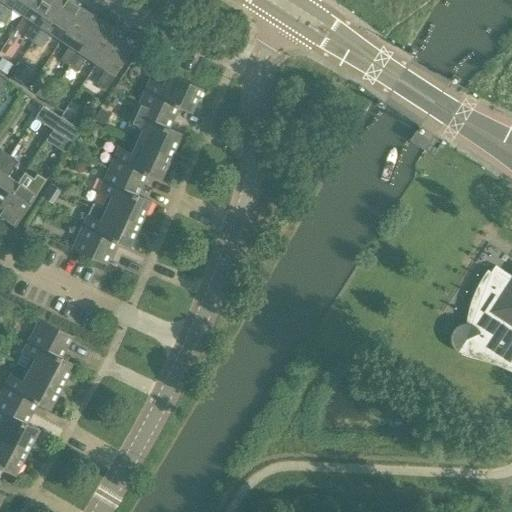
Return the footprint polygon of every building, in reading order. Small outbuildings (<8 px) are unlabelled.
[(0,0),(0,13),(8,0),(0,0)] [(25,15),(35,0),(8,0),(0,13),(0,20),(6,24),(16,9),(25,15)] [(33,42),(61,0),(35,0),(25,15),(35,22),(25,36),(33,42)] [(61,39),(81,9),(68,0),(61,0),(33,42),(42,48),(52,33),(61,39)] [(69,66),(99,21),(81,9),(61,39),(70,45),(60,60),(69,66)] [(97,63),(117,33),(99,21),(69,66),(78,72),(88,57),(97,63)] [(136,45),(117,33),(97,63),(107,69),(97,84),(105,90),(136,45)] [(150,79),(140,102),(174,117),(178,107),(191,113),(203,89),(169,74),(163,85),(150,79)] [(169,128),(174,117),(140,102),(129,124),(142,131),(137,142),(171,157),(182,134),(169,128)] [(61,118),(43,106),(35,118),(53,130),(61,118)] [(79,129),(61,118),(53,130),(72,141),(79,129)] [(431,141),(416,131),(410,140),(425,150),(431,141)] [(160,181),(171,157),(137,142),(132,154),(119,148),(108,170),(143,185),(147,175),(160,181)] [(0,169),(9,156),(0,150),(0,169)] [(0,207),(17,182),(8,176),(18,162),(9,156),(0,169),(0,207)] [(138,195),(143,185),(108,170),(98,193),(111,198),(106,210),(140,225),(151,201),(138,195)] [(24,172),(17,182),(0,207),(0,215),(15,226),(46,180),(37,174),(34,179),(24,172)] [(129,249),(140,225),(106,210),(93,204),(72,249),(106,264),(116,243),(129,249)] [(32,245),(34,240),(36,234),(25,229),(21,240),(32,245)] [(485,243),(482,261),(498,264),(502,247),(485,243)] [(511,274),(511,276),(495,266),(491,273),(471,324),(469,324),(467,324),(464,324),(463,324),(460,325),(458,326),(457,327),(456,328),(454,330),(453,331),(452,333),(451,336),(451,337),(451,340),(451,343),(452,346),(453,347),(454,349),(456,351),(458,353),(460,353),(469,357),(481,360),(496,365),(511,371),(511,274)] [(49,323),(40,319),(35,328),(44,332),(49,323)] [(35,328),(22,352),(35,359),(29,370),(62,387),(74,364),(62,357),(73,336),(49,323),(44,332),(35,328)] [(50,410),(62,387),(29,370),(23,381),(10,374),(0,393),(0,396),(32,413),(37,404),(50,410)] [(27,423),(32,413),(0,396),(0,439),(27,454),(39,430),(27,423)] [(15,476),(27,454),(0,439),(0,473),(2,469),(15,476)]
